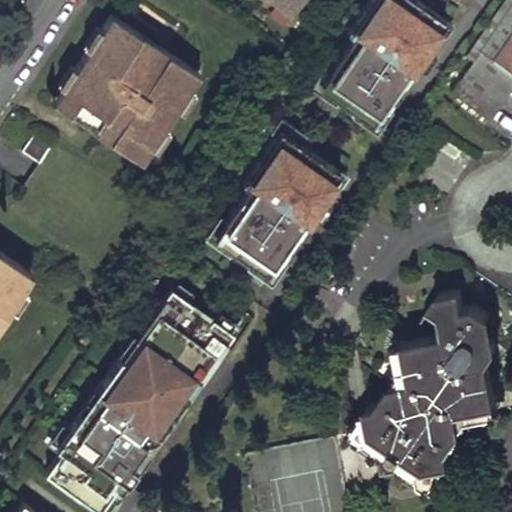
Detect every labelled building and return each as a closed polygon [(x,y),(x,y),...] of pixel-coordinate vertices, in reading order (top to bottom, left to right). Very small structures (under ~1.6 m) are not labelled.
[(271,0),(291,14),(301,0),(271,0)] [(441,16),(417,0),(362,0),(343,29),(348,33),(325,66),(330,70),(318,86),(365,119),(377,102),(382,106),(424,46),(421,44),(441,16)] [(511,0),(503,0),(464,56),(470,61),(448,92),(484,117),(511,77),(511,0)] [(200,72),(113,12),(55,97),(142,157),(200,72)] [(335,167),(276,126),(238,181),(243,184),(220,218),(225,221),(213,237),(260,270),(272,253),(277,257),(319,197),(316,195),(335,167)] [(33,130),(22,146),(38,157),(50,141),(33,130)] [(0,322),(33,275),(0,252),(0,322)] [(67,437),(51,460),(103,498),(120,475),(114,470),(120,461),(126,466),(129,467),(132,466),(134,464),(140,456),(135,452),(167,408),(164,406),(171,396),(179,402),(202,371),(202,368),(201,366),(219,341),(222,344),(238,321),(218,306),(215,310),(195,295),(197,291),(177,276),(160,298),(163,301),(129,348),(126,345),(62,433),(67,437)] [(460,306),(457,283),(437,286),(427,300),(441,310),(444,332),(393,341),(400,381),(390,383),(377,403),(366,405),(348,431),(426,484),(444,458),(441,447),(455,427),(452,416),(492,409),(483,358),(493,345),(491,335),(484,337),(480,327),(476,324),(486,309),(476,302),(460,306)] [(55,511),(27,491),(12,511),(8,511),(5,510),(3,511),(55,511)]
